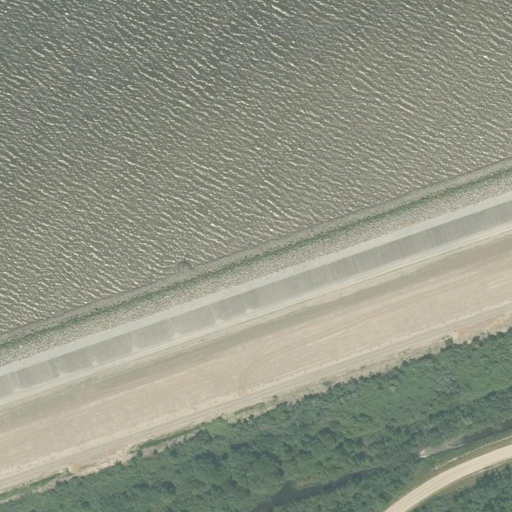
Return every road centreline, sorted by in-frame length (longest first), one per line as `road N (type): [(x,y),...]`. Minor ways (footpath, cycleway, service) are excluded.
road 1 (track): [(511,191),(0,371)]
road 2 (track): [(392,511),(439,479),(511,451)]
